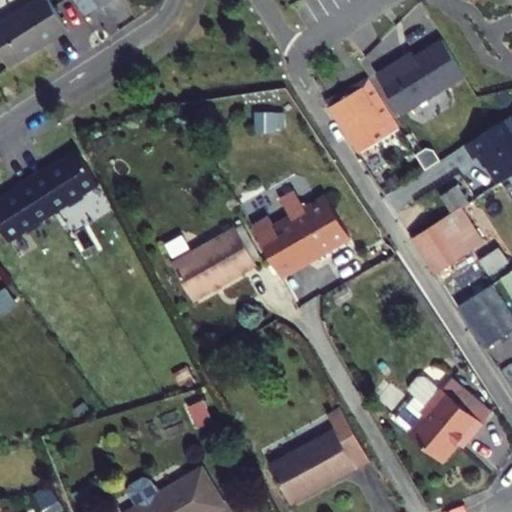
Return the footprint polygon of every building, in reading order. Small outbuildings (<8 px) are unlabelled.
[(68,30),(49,0),(34,0),(0,22),(0,53),(8,67),(39,47),(41,41),(47,37),(54,38),(68,30)] [(390,66),(376,74),(401,115),(465,76),(443,40),(393,70),(390,66)] [(399,127),(369,77),(327,100),(358,152),(399,127)] [(511,135),(504,122),(467,146),(475,158),(481,155),(498,184),(511,175),(511,135)] [(100,183),(78,149),(48,169),(46,167),(32,176),(55,212),(68,203),(70,205),(85,196),(83,193),(100,183)] [(41,221),(55,212),(32,176),(18,185),(19,187),(0,199),(0,225),(9,241),(26,230),(28,232),(42,223),(41,221)] [(440,195),(452,214),(473,249),(484,242),(461,208),(469,203),(458,185),(440,195)] [(352,238),(327,196),(278,227),(272,218),(255,227),(281,271),(317,251),(321,256),(352,238)] [(473,249),(452,214),(414,237),(436,272),(473,249)] [(260,264),(239,228),(175,264),(196,301),(260,264)] [(507,261),(498,247),(480,259),(488,273),(507,261)] [(511,309),(494,281),(457,305),(484,347),(511,328),(511,309)] [(414,397),(425,407),(441,389),(424,375),(418,376),(409,386),(409,393),(414,397)] [(409,434),(444,464),(459,447),(464,450),(484,423),(442,388),(441,389),(425,407),(414,397),(395,420),(411,432),(409,434)] [(201,401),(188,408),(199,427),(211,420),(201,401)] [(339,434),(270,473),(292,511),(357,475),(374,465),(352,426),(344,411),(331,419),(339,434)] [(210,511),(222,505),(202,469),(158,495),(161,501),(143,511),(142,509),(136,511),(210,511)]
